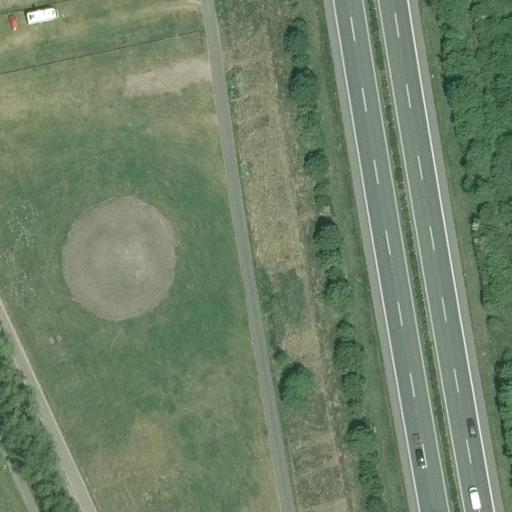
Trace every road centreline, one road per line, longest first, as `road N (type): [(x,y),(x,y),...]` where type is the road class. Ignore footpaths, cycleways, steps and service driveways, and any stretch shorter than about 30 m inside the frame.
road 1 (motorway): [(350,0),(435,511)]
road 2 (motorway): [(479,511),(395,0)]
